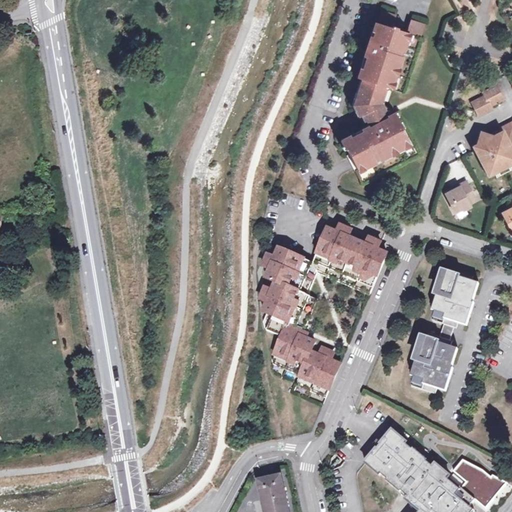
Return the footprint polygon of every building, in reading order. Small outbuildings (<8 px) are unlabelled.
[(421,34),(425,22),(409,18),(406,30),(421,34)] [(375,23),(366,50),(373,53),(371,60),(367,58),(363,70),(360,69),(358,75),(357,78),(363,80),(385,87),(401,93),(419,37),(375,23)] [(366,50),(360,69),(363,70),(367,58),(371,60),(373,53),(366,50)] [(385,87),(363,80),(358,93),(381,101),(385,87)] [(472,103),(479,116),(491,109),(490,106),(503,99),(496,87),(483,93),(485,97),(472,103)] [(380,103),(381,101),(358,93),(357,92),(354,100),(356,101),(355,105),(360,116),(363,114),(382,106),(380,103)] [(382,106),(363,114),(366,121),(369,127),(370,128),(388,119),(387,117),(382,106)] [(390,115),(387,117),(388,119),(370,128),(369,127),(362,131),(363,133),(351,139),(350,137),(341,141),(343,147),(345,146),(358,171),(363,181),(417,154),(404,128),(402,129),(399,123),(400,122),(398,117),(396,117),(394,114),(391,116),(390,115)] [(477,145),(475,146),(474,146),(488,176),(498,171),(500,175),(510,170),(508,166),(511,164),(511,123),(501,128),(502,132),(492,137),(491,135),(481,132),(480,137),(484,138),(482,142),(477,145)] [(467,181),(459,185),(460,187),(452,191),(445,195),(455,213),(470,205),(469,203),(476,200),(467,181)] [(511,207),(502,213),(511,232),(511,207)] [(371,295),(388,255),(378,251),(381,243),(370,239),(367,246),(349,238),(352,231),(341,226),(338,233),(329,229),(315,260),(321,274),(371,295)] [(311,262),(280,249),(276,258),(269,255),(264,266),(271,270),(267,279),(277,283),(273,292),(266,288),(261,300),(268,303),(264,312),(268,313),(274,316),(268,329),(267,330),(281,336),(282,339),(273,360),(302,372),(300,376),(298,382),(313,388),(328,395),(341,365),(331,361),(334,354),(323,349),(320,356),(312,352),(316,343),(306,339),(308,335),(298,330),(299,327),(305,329),(318,300),(308,295),(316,276),(311,262)] [(412,386),(436,394),(438,388),(442,376),(439,375),(441,370),(444,371),(451,347),(453,341),(450,340),(455,327),(457,328),(459,323),(463,311),(460,310),(462,305),(464,306),(472,281),(474,276),(450,268),(441,298),(447,300),(445,305),(439,303),(433,321),(445,324),(441,337),(429,334),(420,363),(426,365),(424,371),(418,369),(412,386)] [(463,311),(459,323),(465,325),(478,283),(472,281),(464,306),(462,305),(460,310),(463,311)] [(265,328),(268,329),(274,316),(268,313),(266,318),(265,328)] [(442,376),(438,388),(444,390),(457,349),(451,347),(444,371),(441,370),(439,375),(442,376)] [(302,372),(273,360),(274,364),(300,376),(302,372)] [(313,388),(298,382),(296,386),(311,392),(313,388)] [(313,388),(311,392),(326,399),(328,395),(313,388)] [(376,450),(366,463),(381,475),(382,474),(387,479),(387,481),(401,493),(402,491),(408,497),(406,500),(420,511),(419,511),(470,511),(473,509),(470,506),(476,500),(462,488),(461,490),(460,491),(447,480),(448,479),(450,476),(436,464),(434,467),(427,461),(428,460),(414,448),(413,449),(406,444),(407,443),(393,431),(382,443),(376,450)] [(379,440),(373,447),(376,450),(382,443),(379,440)] [(289,511),(281,476),(258,480),(265,511),(289,511)] [(448,479),(447,480),(460,491),(461,490),(448,479)]
